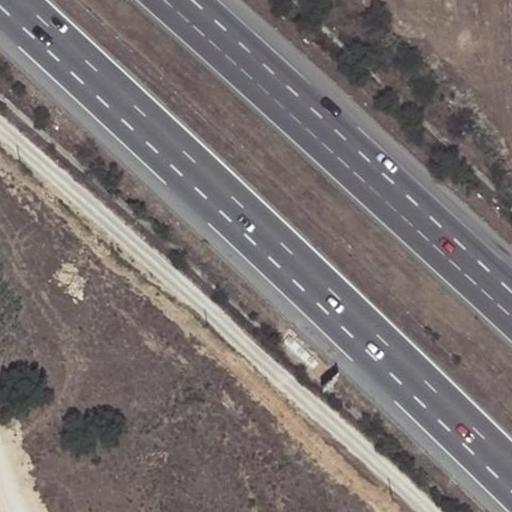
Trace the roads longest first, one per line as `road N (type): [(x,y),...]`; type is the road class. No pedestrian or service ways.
road 1 (motorway): [(7,0),(511,474)]
road 2 (residential): [(0,127),(426,511)]
road 3 (motorway): [(511,307),(175,0)]
